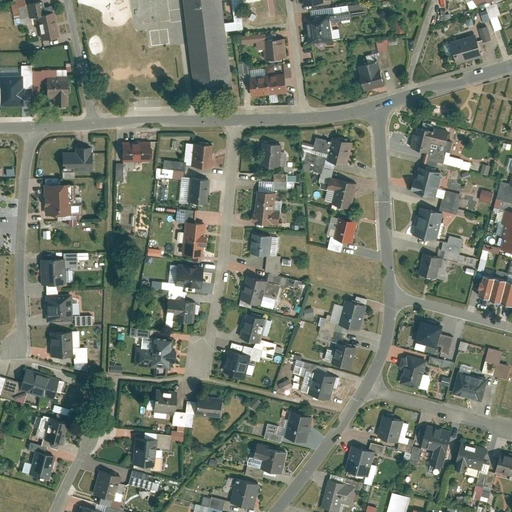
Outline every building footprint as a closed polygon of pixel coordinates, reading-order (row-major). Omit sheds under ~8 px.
[(37,14),(46,12),(44,0),(28,3),(30,15),(37,14)] [(182,0),(188,39),(188,44),(189,48),(194,90),(231,86),(220,0),(182,0)] [(351,15),(369,12),(368,2),(350,5),(351,15)] [(493,31),(500,29),(497,15),(499,14),(496,3),(485,6),(486,10),(479,12),(482,22),(490,20),(493,31)] [(351,15),(350,5),(329,8),(330,14),(331,21),(352,18),(351,15)] [(442,8),(438,21),(456,16),(455,11),(450,12),(450,7),(442,8)] [(37,14),(42,39),(61,35),(56,10),(46,12),(37,14)] [(330,14),(309,17),(312,41),(333,38),(331,21),(330,14)] [(405,15),(397,16),(398,32),(406,32),(405,15)] [(489,26),(481,28),(485,41),(493,38),(489,26)] [(265,33),(243,36),(244,45),(266,42),(266,40),(265,33)] [(477,34),(453,41),(459,62),(483,56),(477,34)] [(284,37),(266,40),(266,42),(268,59),(287,56),(284,37)] [(378,61),(361,65),(366,88),(386,83),(383,68),(380,68),(378,61)] [(285,72),(253,77),(255,96),(288,91),(285,72)] [(0,106),(21,106),(20,78),(0,78),(0,106)] [(53,107),(67,106),(67,78),(47,79),(47,95),(53,95),(53,107)] [(411,147),(433,154),(439,134),(417,127),(411,147)] [(329,159),(349,163),(354,139),(334,134),(329,159)] [(211,167),(214,144),(195,142),(192,165),(211,167)] [(125,160),(152,159),(151,143),(125,143),(125,160)] [(282,166),(283,143),(263,143),(263,165),(282,166)] [(63,151),(63,169),(93,169),(93,147),(78,147),(78,151),(63,151)] [(413,191),(436,198),(443,174),(420,167),(413,191)] [(13,176),(13,168),(3,168),(3,176),(13,176)] [(272,174),(272,188),(294,188),(294,174),(272,174)] [(209,202),(211,178),(191,176),(189,200),(209,202)] [(334,204),(353,208),(359,181),(340,177),(334,204)] [(71,214),(70,182),(45,183),(47,215),(71,214)] [(481,189),(479,199),(491,202),(493,191),(481,189)] [(277,191),(258,190),(256,221),(274,222),(277,191)] [(415,234),(437,240),(446,209),(424,202),(415,234)] [(498,245),(511,249),(511,207),(510,207),(498,245)] [(336,237),(354,241),(359,220),(340,216),(336,237)] [(203,255),(207,222),(187,220),(183,253),(203,255)] [(251,251),(272,253),(274,233),(253,231),(251,251)] [(483,270),(488,250),(498,253),(500,248),(484,243),(477,269),(483,270)] [(421,272),(441,278),(448,256),(427,250),(421,272)] [(78,252),(65,253),(65,257),(41,259),(42,284),(67,283),(66,267),(78,267),(78,252)] [(176,284),(202,287),(204,265),(179,262),(176,284)] [(478,294),(511,304),(511,281),(485,273),(478,294)] [(243,297),(265,302),(271,279),(249,274),(243,297)] [(73,320),(73,293),(59,293),(59,284),(47,285),(48,320),(73,320)] [(194,321),(196,300),(169,297),(167,310),(175,310),(174,319),(194,321)] [(342,324),(362,328),(368,303),(347,298),(342,324)] [(243,337),(263,341),(269,317),(249,312),(243,337)] [(332,335),(334,323),(329,322),(329,315),(326,315),(325,318),(320,317),(318,333),(332,335)] [(424,320),(418,342),(435,347),(442,325),(424,320)] [(130,327),(128,334),(142,337),(144,329),(130,327)] [(79,331),(51,331),(52,356),(74,354),(75,368),(89,370),(88,346),(80,346),(79,331)] [(153,347),(137,346),(136,364),(157,365),(156,375),(167,375),(168,368),(170,368),(171,361),(176,361),(177,350),(171,349),(172,337),(154,335),(153,347)] [(336,363),(353,367),(358,344),(341,340),(336,363)] [(488,348),(480,372),(508,380),(511,367),(497,362),(501,352),(488,348)] [(223,375),(248,379),(253,353),(228,349),(223,375)] [(400,380),(421,386),(429,360),(408,354),(400,380)] [(17,389),(55,398),(61,375),(23,366),(17,389)] [(312,394),(330,398),(335,374),(317,370),(312,394)] [(455,391),(483,400),(489,380),(461,371),(455,391)] [(157,389),(155,410),(176,412),(178,391),(157,389)] [(199,396),(198,417),(219,419),(220,398),(199,396)] [(288,436),(309,441),(315,415),(293,411),(288,436)] [(46,440),(63,444),(69,420),(52,416),(46,440)] [(388,417),(382,437),(398,441),(404,422),(388,417)] [(423,442),(450,450),(455,433),(428,425),(423,442)] [(134,462),(156,464),(159,437),(136,435),(134,462)] [(459,461),(482,468),(489,446),(466,439),(459,461)] [(382,453),(384,446),(370,442),(368,449),(382,453)] [(263,467),(285,472),(290,451),(268,446),(263,467)] [(31,475),(50,479),(56,452),(37,447),(31,475)] [(354,448),(347,471),(366,477),(373,453),(354,448)] [(494,470),(511,475),(511,453),(500,451),(494,470)] [(143,479),(144,473),(130,470),(127,483),(149,489),(151,481),(143,479)] [(96,493),(116,498),(121,476),(101,471),(96,493)] [(232,503),(256,508),(261,482),(238,477),(232,503)] [(331,480),(323,509),(333,511),(339,511),(347,484),(331,480)] [(406,511),(409,500),(391,496),(387,511),(406,511)]
